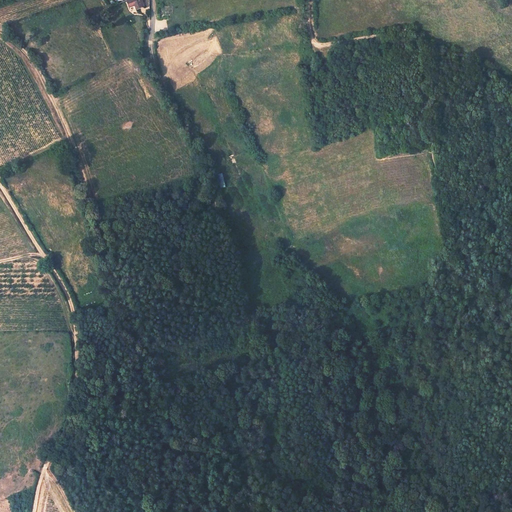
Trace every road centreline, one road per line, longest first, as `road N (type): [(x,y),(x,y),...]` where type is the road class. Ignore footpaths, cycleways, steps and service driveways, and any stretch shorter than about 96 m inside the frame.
road 1 (track): [(34,511),(80,388),(75,316),(0,191)]
road 2 (track): [(151,43),(228,227),(241,322)]
road 3 (track): [(511,91),(483,64),(400,30),(313,43)]
road 4 (track): [(70,426),(86,430),(115,417),(135,380),(138,339)]
